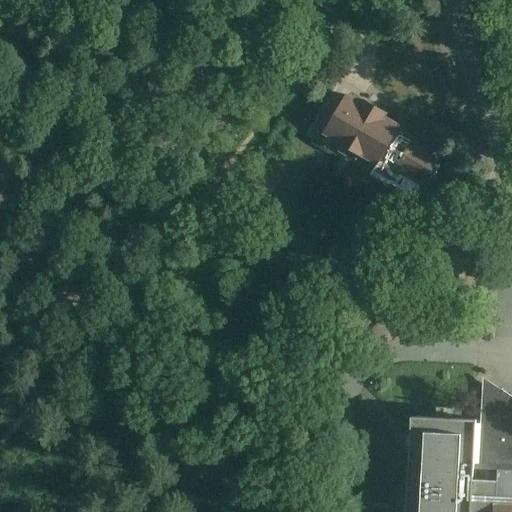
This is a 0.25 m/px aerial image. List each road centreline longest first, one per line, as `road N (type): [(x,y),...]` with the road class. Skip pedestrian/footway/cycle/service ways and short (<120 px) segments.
road 1 (unclassified): [(511,160),(465,59),(456,0)]
road 2 (unclassified): [(360,0),(258,124)]
